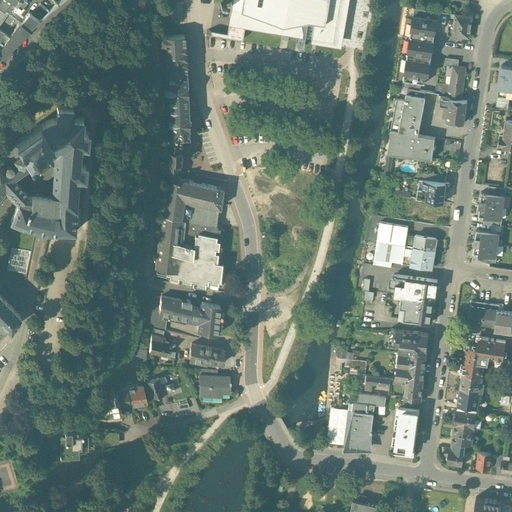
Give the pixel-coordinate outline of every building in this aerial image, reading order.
[(22,10),(7,0),(0,0),(0,9),(5,14),(19,25),(21,27),(29,16),(22,10)] [(7,0),(22,10),(27,3),(23,0),(7,0)] [(231,0),(227,23),(228,23),(226,32),(208,29),(207,33),(242,39),(244,26),(310,37),(311,37),(333,41),(337,15),(339,16),(340,16),(341,14),(342,7),(342,5),(341,5),(339,5),(339,0),(231,0)] [(333,41),(311,37),(310,41),(340,46),(348,0),(339,0),(339,5),(341,5),(342,5),(342,7),(341,14),(340,16),(339,16),(337,15),(333,41)] [(41,7),(32,18),(40,25),(50,15),(41,7)] [(426,10),(414,8),(413,15),(425,17),(426,10)] [(5,14),(0,9),(0,32),(9,39),(15,30),(1,20),(5,14)] [(472,16),(455,14),(454,22),(449,21),(448,34),(453,35),(469,37),(472,16)] [(437,19),(413,15),(410,37),(423,39),(424,32),(434,34),(437,19)] [(29,16),(21,27),(30,35),(40,25),(32,18),(29,16)] [(9,39),(19,46),(30,35),(21,27),(19,25),(15,30),(9,39)] [(9,39),(0,32),(0,45),(3,47),(9,39)] [(184,36),(160,39),(161,47),(165,47),(165,54),(163,54),(163,60),(165,60),(166,68),(162,68),(163,77),(167,77),(186,76),(184,36)] [(423,39),(410,37),(407,58),(430,61),(433,40),(423,39)] [(3,47),(11,53),(19,46),(9,39),(3,47)] [(0,51),(0,56),(3,59),(11,53),(3,47),(0,51)] [(430,61),(407,58),(403,80),(406,80),(421,82),(425,83),(426,74),(428,75),(429,71),(416,69),(417,63),(430,65),(430,61)] [(511,65),(496,63),(493,86),(495,87),(494,93),(498,93),(496,104),(508,106),(510,89),(511,89),(511,65)] [(465,67),(448,65),(446,75),(452,75),(450,84),(437,82),(435,92),(439,93),(439,94),(441,95),(450,97),(450,98),(461,99),(465,67)] [(186,76),(167,77),(167,90),(164,90),(164,97),(167,96),(169,129),(172,128),(173,141),(183,141),(189,141),(189,119),(188,98),(187,76),(186,76)] [(421,82),(406,80),(405,87),(408,88),(420,90),(421,82)] [(420,90),(408,88),(407,93),(425,96),(426,91),(420,90)] [(425,96),(407,93),(406,100),(424,104),(425,97),(425,96)] [(406,100),(397,98),(391,129),(418,134),(424,104),(406,100)] [(450,98),(449,102),(446,121),(464,123),(467,100),(466,100),(461,99),(450,98)] [(19,312),(0,290),(0,190),(5,185),(17,199),(9,215),(21,220),(35,225),(36,225),(41,227),(50,228),(76,229),(76,225),(74,225),(75,206),(77,206),(80,175),(86,175),(87,162),(80,162),(81,156),(86,157),(86,152),(81,151),(82,144),(89,144),(90,131),(84,131),(84,130),(82,130),(82,123),(84,123),(84,115),(73,115),(73,104),(56,103),(55,115),(49,116),(46,117),(41,120),(39,118),(15,134),(23,147),(13,153),(0,157),(0,318),(10,329),(12,326),(11,325),(19,312)] [(511,120),(506,119),(503,135),(500,135),(498,145),(504,146),(503,149),(510,150),(510,147),(511,147),(511,120)] [(389,140),(432,149),(434,138),(418,134),(391,129),(389,140)] [(432,149),(389,140),(387,151),(430,160),(432,149)] [(173,141),(168,141),(168,154),(182,155),(183,141),(173,141)] [(182,155),(168,154),(167,164),(181,165),(182,155)] [(181,165),(167,164),(167,184),(176,184),(176,183),(179,184),(181,165)] [(449,183),(419,179),(416,198),(431,201),(431,200),(443,203),(445,190),(448,190),(449,183)] [(222,188),(186,183),(185,184),(179,184),(176,183),(176,184),(167,184),(162,220),(215,226),(218,207),(220,208),(222,188)] [(506,188),(489,185),(488,192),(504,195),(505,195),(506,188)] [(488,192),(482,191),(480,203),(502,206),(504,195),(488,192)] [(502,206),(480,203),(478,215),(484,216),(501,218),(502,206)] [(501,218),(484,216),(483,223),(490,224),(501,225),(502,218),(501,218)] [(215,226),(162,220),(155,280),(193,284),(192,289),(206,290),(207,283),(221,285),(221,283),(223,283),(224,269),(222,269),(223,262),(219,262),(222,238),(219,238),(220,226),(215,226)] [(387,223),(380,222),(379,226),(378,234),(378,237),(377,240),(405,245),(405,244),(407,236),(408,227),(387,223)] [(501,225),(490,224),(489,231),(499,232),(502,233),(503,226),(501,225)] [(489,231),(476,229),(475,241),(497,244),(499,232),(489,231)] [(436,238),(415,235),(415,237),(413,246),(434,249),(436,238)] [(415,237),(407,236),(405,243),(405,244),(413,246),(415,237)] [(405,245),(377,240),(374,258),(402,263),(405,245)] [(497,244),(475,241),(473,253),(479,254),(495,256),(497,244)] [(434,249),(413,246),(410,264),(431,268),(434,249)] [(495,256),(479,254),(478,260),(496,262),(497,256),(495,256)] [(364,289),(374,289),(374,262),(364,262),(364,289)] [(437,280),(417,277),(416,277),(397,275),(394,294),(415,297),(434,300),(437,280)] [(394,294),(391,294),(386,293),(385,298),(387,299),(384,315),(402,317),(403,315),(412,317),(413,317),(414,305),(415,297),(394,294)] [(434,300),(415,297),(414,305),(413,317),(412,317),(412,318),(432,322),(433,311),(434,301),(434,300)] [(191,308),(191,302),(182,301),(182,302),(164,300),(162,300),(160,318),(189,321),(189,320),(199,321),(198,332),(216,334),(220,304),(202,303),(201,309),(191,308)] [(484,302),(469,300),(466,321),(481,323),(484,308),(484,302)] [(499,305),(485,303),(485,302),(484,302),(484,308),(497,310),(497,309),(498,310),(499,304),(499,305)] [(497,310),(484,308),(481,323),(482,323),(495,325),(497,310)] [(511,311),(498,310),(497,309),(497,310),(495,325),(495,328),(500,328),(511,330),(511,321),(511,311)] [(412,331),(397,329),(395,345),(399,346),(399,352),(426,355),(429,333),(414,332),(414,331),(412,331)] [(477,344),(474,346),(469,345),(468,348),(466,347),(462,373),(482,376),(485,362),(488,362),(488,359),(503,361),(506,341),(481,337),(480,339),(478,339),(477,344)] [(164,342),(153,340),(150,358),(168,360),(169,347),(163,346),(164,342)] [(224,349),(192,345),(190,361),(205,363),(206,362),(214,363),(215,361),(222,362),(224,349)] [(426,355),(399,352),(396,378),(407,379),(423,381),(426,355)] [(147,357),(136,355),(126,376),(133,379),(136,369),(143,370),(144,363),(146,364),(147,357)] [(482,376),(462,373),(460,388),(479,391),(481,382),(482,376)] [(209,375),(198,375),(199,395),(211,395),(211,391),(229,390),(229,382),(230,382),(230,379),(229,379),(229,374),(209,375)] [(330,374),(329,398),(337,399),(338,374),(330,374)] [(391,378),(366,375),(365,389),(372,390),(372,384),(390,386),(390,384),(391,378)] [(423,381),(407,379),(406,384),(404,397),(421,399),(423,381)] [(159,383),(146,388),(152,404),(169,397),(168,397),(176,394),(173,386),(165,389),(165,387),(161,388),(159,383)] [(479,391),(460,388),(457,404),(477,407),(479,391)] [(117,398),(118,397),(113,391),(98,409),(96,418),(107,420),(108,426),(109,426),(109,424),(121,421),(122,423),(123,423),(121,414),(117,398)] [(144,391),(128,395),(131,411),(148,407),(144,391)] [(380,395),(358,393),(357,403),(355,402),(355,403),(353,403),(352,411),(348,411),(344,444),(351,445),(369,448),(371,432),(372,432),(373,430),(372,430),(374,413),(375,404),(384,405),(385,396),(380,396),(380,395)] [(118,397),(117,398),(121,414),(131,411),(128,395),(118,397)] [(188,405),(178,408),(180,413),(190,410),(188,405)] [(419,409),(400,406),(394,449),(405,450),(413,451),(416,429),(419,409)] [(477,412),(456,409),(455,417),(453,417),(452,423),(454,423),(454,424),(474,427),(477,412)] [(474,427),(454,424),(451,442),(456,443),(465,444),(472,445),(474,427)] [(78,439),(65,439),(65,443),(61,443),(61,450),(60,450),(60,456),(61,456),(61,467),(70,466),(69,464),(79,464),(79,455),(86,455),(85,442),(78,443),(78,439)] [(118,442),(106,442),(106,453),(118,452),(118,442)] [(455,448),(449,447),(447,463),(462,465),(465,444),(456,443),(455,448)] [(491,453),(479,451),(477,467),(489,469),(491,453)] [(504,455),(497,454),(496,466),(502,467),(503,461),(504,455)] [(511,462),(503,461),(502,467),(501,470),(511,472),(511,462)] [(378,511),(380,505),(364,501),(364,499),(359,497),(359,500),(353,499),(349,511),(378,511)] [(510,511),(511,502),(476,497),(474,511),(510,511)]
